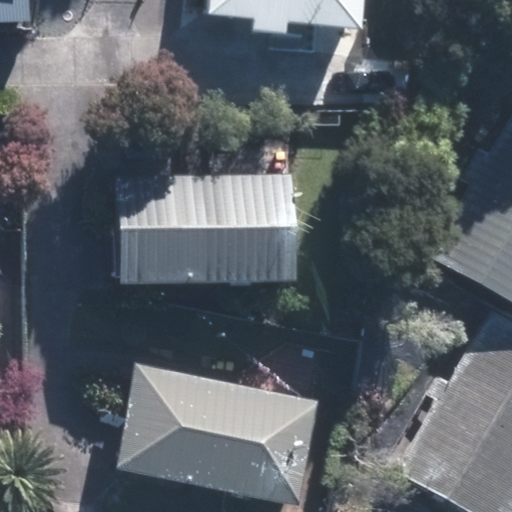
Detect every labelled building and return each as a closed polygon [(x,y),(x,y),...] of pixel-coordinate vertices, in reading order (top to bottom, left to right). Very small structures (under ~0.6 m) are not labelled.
[(344,27),(346,0),(206,0),(205,14),(344,27)] [(511,127),(435,254),(511,300),(511,127)] [(283,276),(281,184),(122,188),(124,280),(283,276)] [(486,511),(498,511),(511,489),(511,336),(495,327),(411,466),(486,511)] [(284,500),(304,407),(137,371),(117,464),(284,500)]
